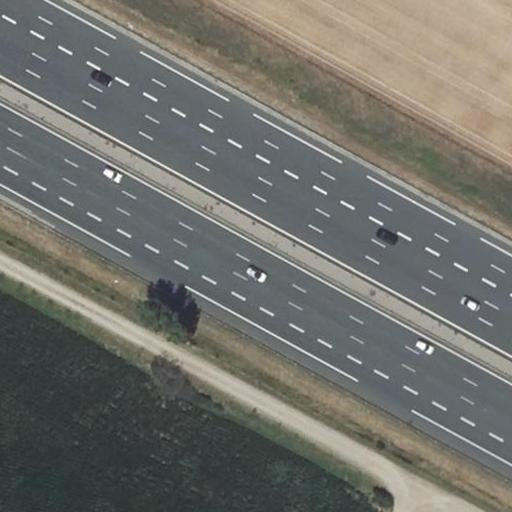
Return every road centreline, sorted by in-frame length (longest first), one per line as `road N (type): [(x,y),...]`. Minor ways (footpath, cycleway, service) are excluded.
road 1 (motorway): [(0,144),(511,425)]
road 2 (motorway): [(511,313),(0,34)]
road 3 (track): [(458,511),(0,267)]
